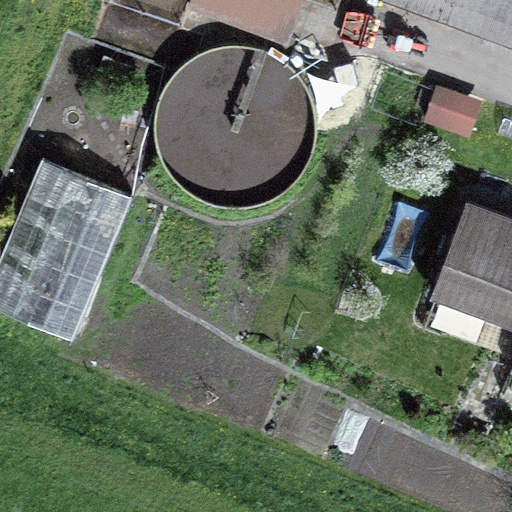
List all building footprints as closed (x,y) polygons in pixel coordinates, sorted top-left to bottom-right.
[(192,0),(189,12),(271,40),(284,0),(192,0)] [(511,0),(398,0),(511,41),(511,0)] [(154,119),(158,146),(171,172),(193,191),(221,201),(250,201),(277,191),(299,171),(311,147),(315,120),(310,93),(296,70),(275,52),(249,43),(221,43),(196,52),(174,69),(160,92),(154,119)] [(427,119),(471,134),(482,102),(439,86),(427,119)] [(0,255),(0,306),(72,337),(132,195),(41,157),(0,255)] [(511,319),(511,362),(511,216),(466,199),(432,290),(511,319)]
